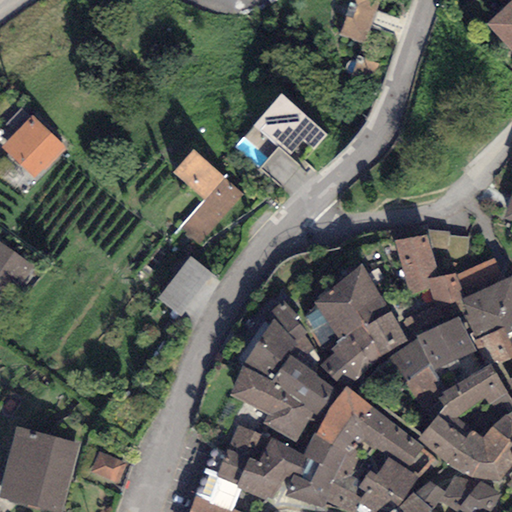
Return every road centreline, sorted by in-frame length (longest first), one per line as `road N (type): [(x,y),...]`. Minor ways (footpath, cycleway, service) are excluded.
road 1 (residential): [(294,215),(218,318),(148,511)]
road 2 (residential): [(426,0),(376,138),(294,215)]
road 3 (residential): [(294,215),(339,232),(429,214),(511,135)]
